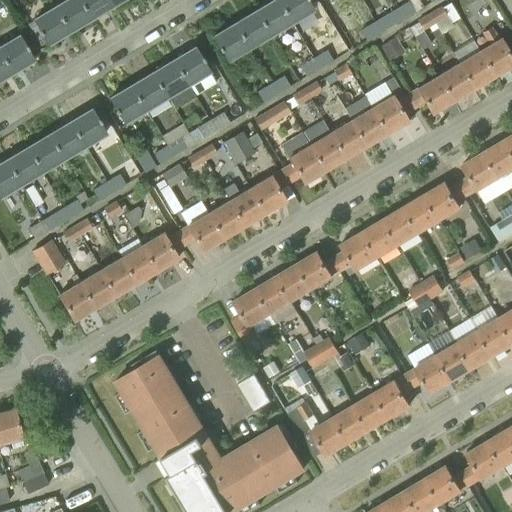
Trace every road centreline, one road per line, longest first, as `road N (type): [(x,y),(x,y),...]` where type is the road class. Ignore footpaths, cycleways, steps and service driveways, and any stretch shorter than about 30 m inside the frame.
road 1 (residential): [(47,375),(511,93)]
road 2 (residential): [(0,123),(206,0)]
road 3 (residential): [(305,502),(511,383)]
road 4 (residential): [(118,511),(47,375)]
